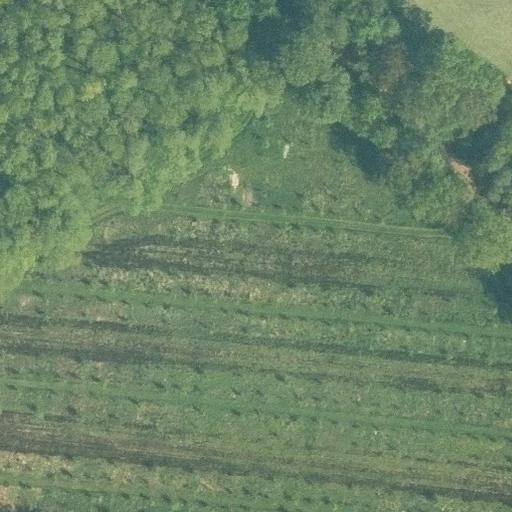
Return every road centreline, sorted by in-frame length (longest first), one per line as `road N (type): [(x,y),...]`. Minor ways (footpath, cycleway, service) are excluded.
road 1 (track): [(511,249),(297,37)]
road 2 (track): [(511,92),(400,0)]
